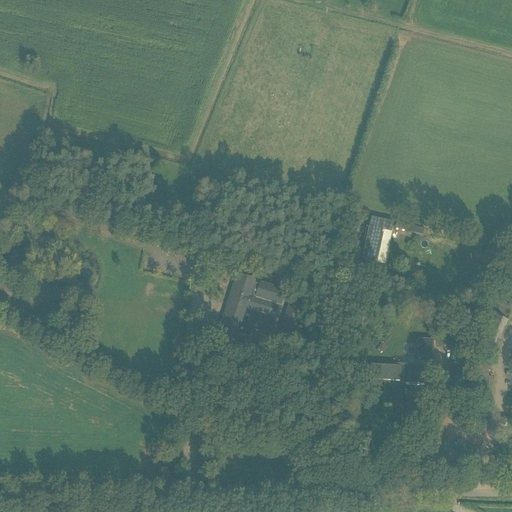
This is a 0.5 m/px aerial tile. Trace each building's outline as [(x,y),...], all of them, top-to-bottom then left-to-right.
[(395,229),(410,233),(411,226),(396,223),(395,229)] [(412,226),(410,233),(422,236),(424,229),(412,226)] [(368,228),(361,259),(376,262),(383,231),(368,228)] [(280,306),(284,291),(260,283),(259,286),(255,284),(237,279),(233,293),(231,293),(228,303),(230,304),(225,318),(239,322),(235,334),(249,338),(252,329),(270,335),(275,320),(274,319),(278,305),(280,306)] [(492,304),(476,343),(470,360),(468,413),(488,413),(491,409),(492,378),(488,378),(489,357),(493,358),(495,351),(511,312),(492,304)] [(289,307),(276,346),(288,350),(295,330),(300,331),(303,323),(298,321),(302,307),(294,305),(293,309),(289,307)] [(433,340),(417,339),(416,359),(433,361),(433,340)] [(396,368),(386,368),(370,367),(370,381),(388,382),(388,386),(387,408),(401,409),(402,384),(423,385),(424,367),(397,365),(396,368)]
